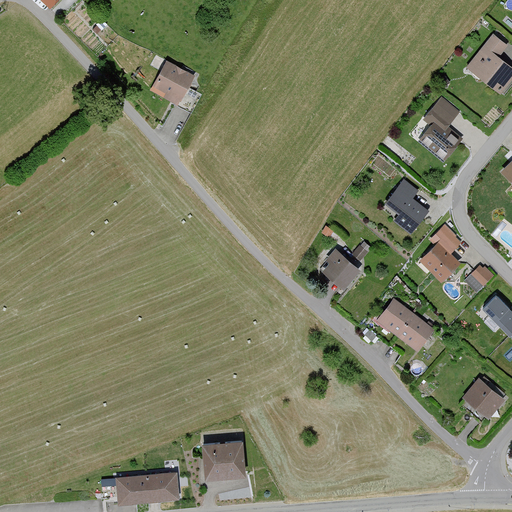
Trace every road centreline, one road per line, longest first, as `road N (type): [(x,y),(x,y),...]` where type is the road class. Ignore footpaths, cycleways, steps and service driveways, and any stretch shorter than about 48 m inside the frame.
road 1 (residential): [(486,468),(297,291),(26,0)]
road 2 (tertiary): [(277,511),(484,497)]
road 3 (residential): [(511,122),(459,191),(459,217),(511,278)]
